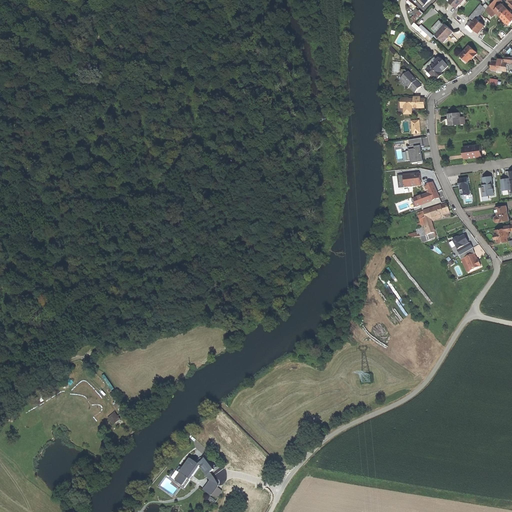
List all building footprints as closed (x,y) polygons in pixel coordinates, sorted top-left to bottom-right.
[(456,8),(463,0),(450,0),(449,2),(455,7),(456,8)] [(493,17),(497,12),(494,9),(502,0),(501,0),(495,0),(486,10),(493,17)] [(498,14),(501,17),(508,10),(509,10),(502,4),(497,10),(499,13),(498,14)] [(469,19),(471,21),(473,19),(475,21),(477,19),(477,18),(486,9),(481,5),(469,19)] [(409,16),(416,22),(424,13),(416,7),(409,16)] [(511,22),(511,13),(508,10),(501,17),(503,19),(502,20),(507,25),(508,24),(509,25),(511,22)] [(471,21),(468,24),(474,30),(479,33),(482,30),(485,26),(477,19),(475,21),(473,19),(471,21)] [(413,26),(420,32),(422,29),(415,23),(413,26)] [(450,29),(445,24),(435,35),(443,43),(453,32),(450,29)] [(474,30),(468,24),(466,28),(472,33),(474,30)] [(432,38),(434,36),(424,27),(422,29),(420,32),(429,41),(432,38)] [(471,59),(473,57),(474,57),(477,54),(477,53),(477,52),(469,46),(461,56),(468,62),(471,59)] [(424,68),(426,70),(438,59),(436,57),(424,68)] [(438,59),(426,70),(434,80),(435,79),(437,81),(440,78),(444,75),(442,73),(448,67),(440,57),(438,59)] [(507,71),(508,63),(503,62),(503,60),(499,59),(498,62),(492,61),(492,66),(491,70),(507,71)] [(420,88),(422,86),(416,81),(413,79),(413,78),(408,73),(405,76),(403,76),(403,81),(409,88),(410,87),(415,93),(420,88)] [(414,98),(414,99),(409,99),(401,99),(401,107),(405,107),(405,113),(412,113),(412,112),(413,111),(415,111),(416,110),(416,109),(425,109),(425,105),(425,99),(421,99),(421,98),(414,98)] [(461,117),(460,112),(448,114),(449,120),(450,126),(462,124),(461,117)] [(419,121),(412,121),(413,134),(420,133),(419,121)] [(414,146),(415,148),(419,148),(422,147),(424,147),(422,138),(409,141),(410,147),(414,146)] [(465,147),(463,147),(465,159),(482,156),(481,145),(465,147)] [(420,151),(419,148),(415,148),(415,150),(409,151),(411,160),(412,164),(418,163),(418,164),(422,163),(422,162),(423,162),(422,157),(421,151),(420,151)] [(405,187),(421,185),(420,180),(420,174),(403,176),(405,187)] [(484,185),(492,184),(493,184),(492,176),(484,177),(484,185)] [(468,178),(459,179),(459,184),(461,183),(462,187),(461,187),(462,195),(470,194),(468,178)] [(511,189),(510,178),(507,179),(502,180),(503,191),(511,189)] [(421,206),(440,198),(433,183),(425,186),(428,194),(412,200),(415,208),(421,206)] [(492,189),(492,184),(484,185),(483,185),(484,187),(482,188),(483,197),(494,195),(493,188),(492,189)] [(442,203),(440,198),(421,206),(423,210),(442,203)] [(447,204),(418,214),(421,223),(418,224),(419,227),(422,226),(423,228),(424,232),(425,235),(422,237),(424,242),(436,238),(430,221),(430,219),(441,216),(441,218),(442,218),(443,218),(445,217),(444,215),(450,213),(447,204)] [(508,212),(507,206),(496,208),(498,216),(497,216),(496,217),(495,219),(495,220),(496,221),(497,222),(498,222),(509,220),(508,215),(510,215),(510,213),(509,212),(508,212)] [(508,241),(508,239),(506,229),(505,229),(496,231),(497,234),(495,235),(495,237),(496,239),(498,239),(498,243),(508,241)] [(456,246),(458,250),(469,243),(465,236),(460,239),(459,237),(453,241),(456,246)] [(457,250),(461,256),(473,249),(473,248),(470,243),(469,243),(458,250),(457,250)] [(473,249),(461,256),(460,257),(462,260),(465,259),(474,254),(475,254),(473,249)] [(470,271),(481,266),(478,260),(477,260),(476,259),(474,254),(465,259),(470,271)] [(467,273),(470,271),(465,259),(462,260),(467,273)] [(114,424),(121,419),(116,412),(109,418),(114,424)] [(207,476),(214,470),(206,459),(199,464),(192,459),(185,469),(181,466),(177,471),(181,474),(176,481),(185,488),(191,480),(189,478),(192,475),(194,476),(201,467),(207,476)] [(211,496),(219,486),(215,479),(212,481),(205,491),(211,496)]
